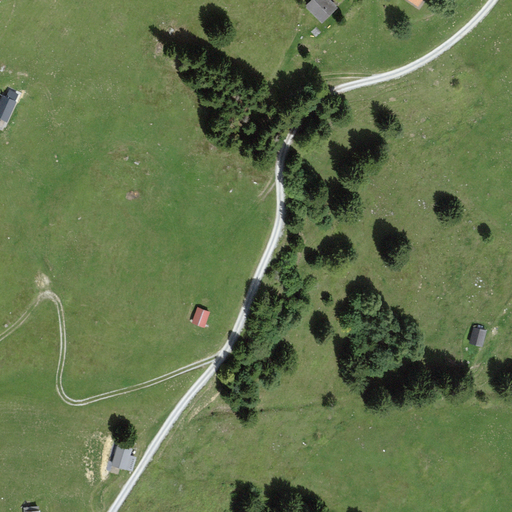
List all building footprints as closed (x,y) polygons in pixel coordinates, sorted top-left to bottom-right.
[(311,0),(305,7),(322,24),(338,8),(329,0),(311,0)] [(6,97),(3,95),(0,100),(0,118),(7,122),(16,101),(15,101),(18,94),(9,90),(6,97)] [(210,313),(198,309),(192,324),(204,328),(210,313)] [(486,329),(473,326),(469,343),(482,346),(486,329)] [(132,449),(117,444),(111,465),(132,472),(136,457),(130,455),(132,449)]
